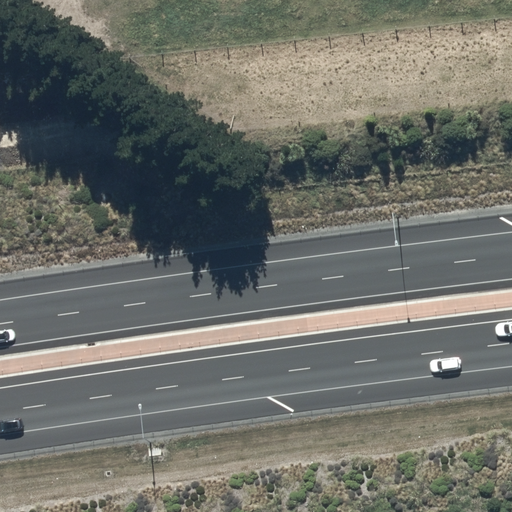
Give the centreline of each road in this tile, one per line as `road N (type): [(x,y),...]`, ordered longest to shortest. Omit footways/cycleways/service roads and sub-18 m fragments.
road 1 (motorway): [(0,323),(511,256)]
road 2 (motorway): [(511,345),(0,412)]
